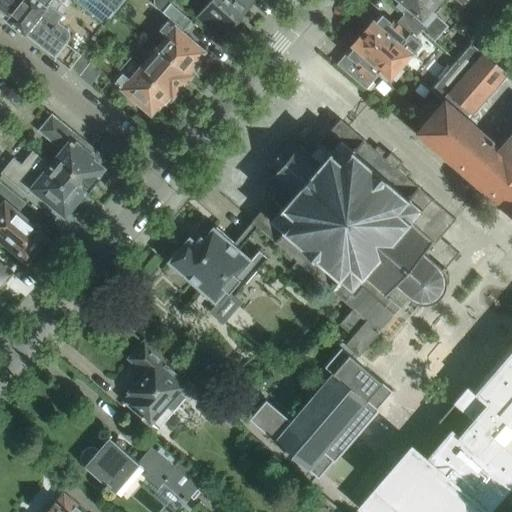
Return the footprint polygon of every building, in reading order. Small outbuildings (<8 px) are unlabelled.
[(0,0),(0,13),(7,19),(22,0),(0,0)] [(99,32),(124,0),(22,0),(7,19),(69,68),(71,66),(98,32),(99,32)] [(203,51),(179,30),(188,27),(190,24),(191,19),(171,2),(173,0),(153,0),(154,4),(169,17),(160,29),(166,34),(156,45),(188,73),(197,64),(195,62),(198,60),(197,59),(203,51)] [(209,0),(199,12),(222,32),(226,32),(250,5),(248,0),(209,0)] [(436,12),(442,4),(437,0),(399,0),(401,1),(396,6),(403,12),(403,13),(426,33),(425,34),(435,41),(448,25),(436,15),(438,13),(436,12)] [(489,0),(490,0),(500,10),(501,9),(508,0),(489,0)] [(422,43),(411,33),(393,18),(390,22),(380,13),(374,20),(373,20),(372,21),(368,20),(362,28),(363,31),(362,33),(402,67),(422,43)] [(483,27),(476,34),(491,47),(497,40),(483,27)] [(98,32),(71,66),(80,74),(92,59),(108,39),(99,32),(98,32)] [(345,54),(337,64),(366,89),(373,80),(372,79),(377,73),(378,75),(381,71),(390,80),(402,67),(362,33),(360,34),(357,33),(351,40),(352,43),(350,45),(351,46),(345,54)] [(511,78),(506,74),(508,72),(471,43),(457,59),(456,58),(447,68),(448,69),(432,89),(443,98),(439,104),(438,103),(436,102),(434,102),(430,102),(429,102),(427,102),(425,103),(423,105),(421,107),(420,108),(419,112),(419,117),(419,121),(420,122),(422,124),(416,131),(511,214),(511,78)] [(188,73),(156,45),(140,65),(172,93),(188,74),(188,73)] [(140,65),(130,57),(120,68),(119,68),(111,78),(151,112),(157,105),(158,105),(160,103),(162,104),(171,94),(172,93),(140,65)] [(80,74),(79,76),(89,84),(103,68),(92,59),(80,74)] [(104,157),(53,115),(39,131),(60,149),(50,161),(89,193),(99,180),(95,177),(103,168),(98,164),(104,157)] [(310,153),(299,144),(297,147),(289,140),(266,168),(273,174),(271,177),(282,186),(253,221),(258,226),(286,250),(283,254),(294,263),(292,265),(303,275),(306,273),(316,282),(319,279),(353,308),(339,324),(352,335),(343,346),(356,357),(379,332),(409,297),(413,299),(417,301),(420,302),(424,302),(428,302),(431,301),(435,300),(439,297),(442,294),(445,290),(446,286),(447,282),(447,278),(446,274),(446,271),(444,268),(459,251),(440,236),(455,218),(408,176),(411,173),(400,164),(402,161),(391,151),(388,154),(377,144),(374,147),(340,118),(310,153)] [(13,157),(1,172),(28,194),(33,188),(36,190),(37,194),(41,198),(45,198),(52,204),(53,208),(58,211),(62,212),(65,214),(76,201),(80,204),(89,193),(50,161),(34,149),(21,163),(13,157)] [(46,237),(4,201),(3,203),(0,200),(0,236),(27,259),(28,258),(31,260),(40,248),(38,246),(46,237)] [(240,247),(252,232),(258,226),(253,221),(251,223),(250,222),(235,241),(216,225),(205,238),(201,234),(194,242),(189,238),(180,249),(178,247),(166,261),(215,303),(227,289),(235,295),(267,256),(258,249),(251,257),(240,247)] [(0,283),(9,272),(0,264),(0,283)] [(146,372),(124,397),(142,413),(147,417),(143,421),(156,432),(159,428),(186,398),(189,401),(199,389),(200,388),(144,341),(130,359),(146,372)] [(511,342),(507,348),(498,359),(472,389),(468,385),(454,402),(458,404),(474,418),(459,435),(452,429),(427,458),(412,444),(376,486),(358,507),(363,511),(485,511),(487,510),(490,511),(511,485),(511,342)] [(393,389),(368,367),(356,357),(343,346),(342,345),(325,364),(333,370),(291,419),(266,398),(250,417),(299,459),(318,476),(333,458),(334,459),(379,407),(378,406),(393,389)] [(99,449),(98,447),(96,446),(95,446),(94,445),(92,445),(91,445),(89,445),(87,446),(86,446),(84,447),(83,448),(82,449),(82,451),(81,452),(81,454),(81,456),(81,457),(82,459),(83,461),(84,462),(86,465),(119,494),(140,470),(159,487),(163,481),(186,501),(203,481),(178,460),(174,464),(152,445),(138,460),(111,437),(112,436),(112,435),(99,449)] [(341,511),(316,490),(305,504),(313,511),(322,511),(325,510),(327,511),(341,511)] [(84,511),(77,506),(79,504),(64,492),(57,500),(56,499),(53,503),(48,502),(44,507),(44,511),(84,511)]
